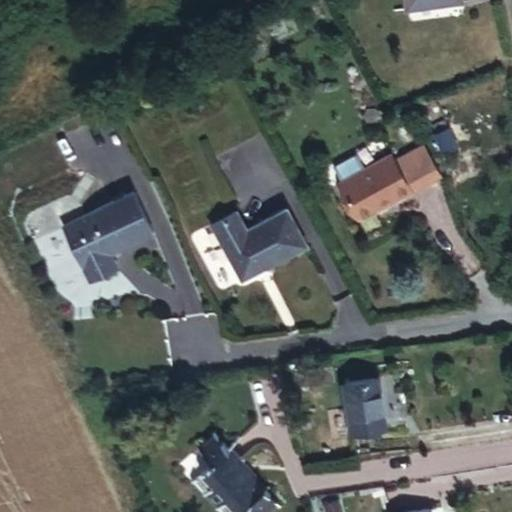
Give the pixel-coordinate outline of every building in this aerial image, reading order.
[(458,3),(456,0),(399,0),(414,27),(458,3)] [(327,88),(317,71),(303,79),(314,96),(327,88)] [(440,143),(439,133),(431,134),(432,144),(440,143)] [(447,188),(428,154),(400,169),(419,204),(447,188)] [(400,169),(398,167),(345,196),(365,232),(391,217),(393,220),(420,206),(419,204),(400,169)] [(137,207),(68,241),(95,297),(121,284),(112,267),(117,264),(119,266),(156,248),(137,207)] [(312,261),(292,224),(251,246),(241,225),(217,238),(247,295),(264,287),(262,284),(267,281),(268,284),(312,261)] [(341,382),(316,384),(317,397),(342,395),(341,382)] [(406,446),(399,389),(360,394),(366,451),(406,446)] [(284,511),(222,446),(207,461),(221,476),(210,486),(224,501),(217,507),(221,511),(284,511)] [(224,501),(210,486),(203,493),(217,507),(224,501)]
